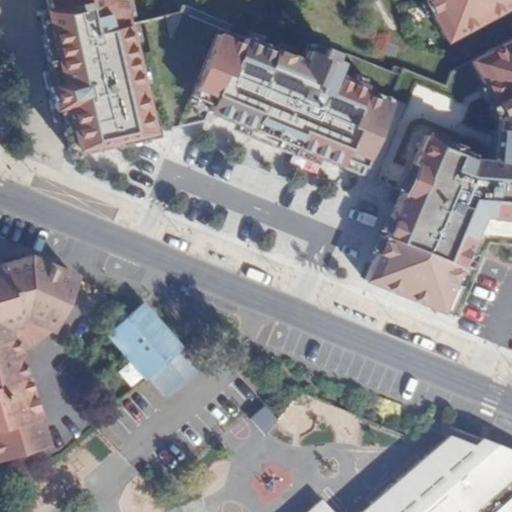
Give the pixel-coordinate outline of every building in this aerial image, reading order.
[(47,0),(49,9),(83,1),(86,16),(102,13),(106,28),(124,24),(118,0),(47,0)] [(511,0),(423,0),(445,40),(511,4),(511,0)] [(218,116),(357,173),(388,98),(332,75),(339,57),(308,44),(304,53),(300,62),(179,13),(174,14),(124,24),(106,28),(102,13),(86,16),(83,1),(49,9),(36,12),(51,71),(43,73),(56,123),(63,121),(70,150),(162,129),(218,116)] [(511,38),(470,61),(498,115),(494,163),(471,161),(457,155),(459,150),(424,135),(401,190),(364,280),(440,311),(479,216),(511,219),(511,38)] [(388,98),(357,173),(371,179),(402,104),(388,98)] [(27,257),(0,265),(0,459),(45,446),(16,350),(32,346),(48,331),(73,277),(27,257)] [(139,305),(102,336),(141,381),(144,379),(149,385),(162,400),(193,373),(176,353),(179,351),(139,305)] [(273,422),(260,407),(247,419),(263,436),(273,422)] [(511,511),(511,452),(478,439),(470,447),(446,437),(436,446),(359,511),(325,511),(317,503),(306,511),(511,511)]
